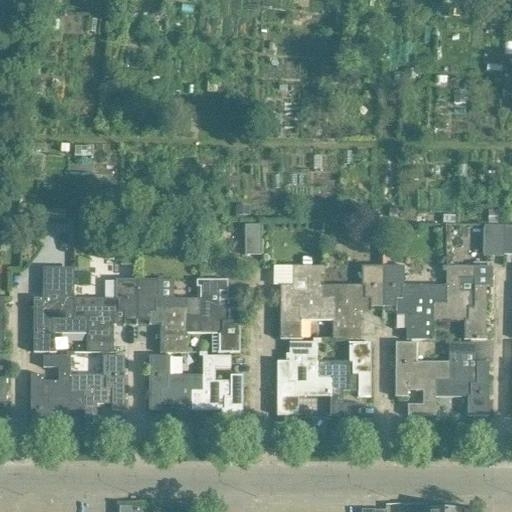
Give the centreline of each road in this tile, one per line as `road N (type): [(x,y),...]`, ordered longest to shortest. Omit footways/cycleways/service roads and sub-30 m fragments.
road 1 (residential): [(501,483),(503,275)]
road 2 (residential): [(260,480),(261,275)]
road 3 (residential): [(18,479),(19,287)]
road 4 (residential): [(382,481),(382,335)]
road 5 (residential): [(136,480),(136,348)]
road 6 (residential): [(260,480),(382,481)]
